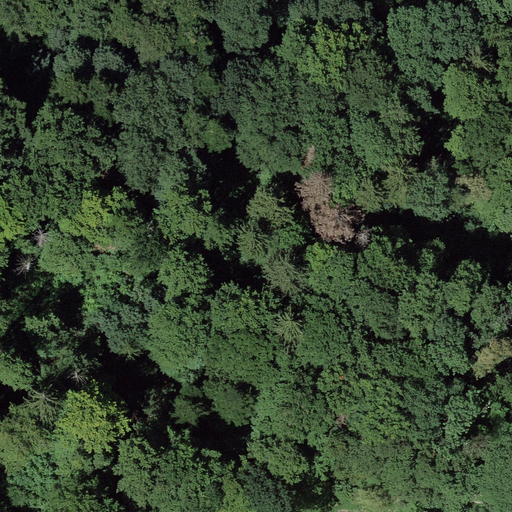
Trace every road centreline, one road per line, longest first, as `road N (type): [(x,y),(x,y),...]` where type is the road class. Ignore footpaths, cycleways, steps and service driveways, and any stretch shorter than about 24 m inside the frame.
road 1 (track): [(511,156),(438,163),(170,155),(109,163)]
road 2 (track): [(511,503),(365,497),(251,511)]
road 3 (track): [(511,390),(482,396),(370,369)]
